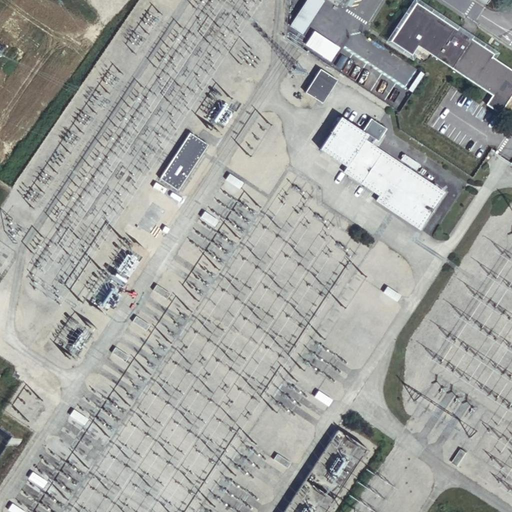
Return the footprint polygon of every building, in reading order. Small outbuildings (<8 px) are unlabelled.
[(304,31),(315,0),(300,0),(291,25),(304,31)] [(461,28),(417,0),(416,0),(392,39),(414,53),(420,43),(482,84),(495,92),(488,101),(502,110),(511,94),(511,66),(493,54),(496,51),(473,36),(461,28)] [(338,78),(320,67),(305,90),(323,101),(338,78)] [(363,129),(342,115),(320,148),(346,165),(365,137),(369,132),(363,129)] [(387,128),(371,117),(363,129),(369,132),(379,139),(387,128)] [(178,189),(207,143),(189,131),(159,177),(178,189)] [(446,192),(365,137),(346,165),(343,170),(379,194),(376,199),(421,230),(446,192)] [(244,181),(229,172),(225,179),(240,188),(244,181)] [(219,219),(204,209),(200,216),(215,226),(219,219)] [(172,292),(156,282),(151,288),(168,299),(172,292)] [(401,294),(387,285),(383,292),(397,301),(401,294)] [(150,323),(136,314),(132,320),(146,329),(150,323)] [(129,355),(115,345),(111,351),(125,361),(129,355)] [(332,398),(318,390),(314,396),(328,405),(332,398)] [(88,417),(73,407),(68,414),(84,424),(88,417)] [(333,429),(326,455),(350,462),(362,465),(369,439),(333,429)] [(467,451),(461,447),(452,461),(458,465),(467,451)] [(291,462),(277,453),(273,459),(287,468),(291,462)] [(47,480),(32,471),(28,477),(43,486),(47,480)] [(25,511),(26,511),(11,502),(7,508),(12,511),(25,511)]
